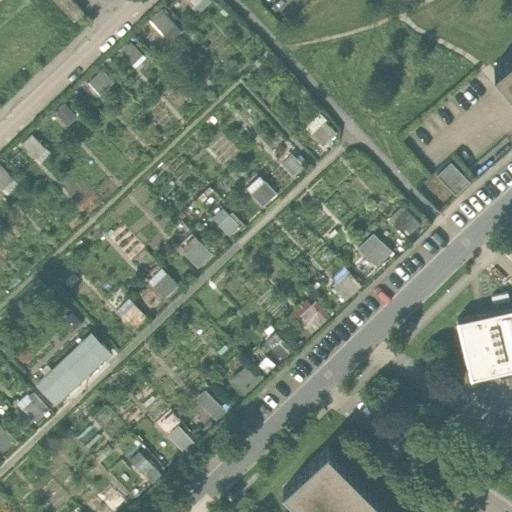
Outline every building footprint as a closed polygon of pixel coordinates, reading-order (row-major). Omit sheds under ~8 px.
[(63,0),(46,0),(70,25),(79,17),(63,0)] [(180,0),(197,17),(210,4),(206,0),(180,0)] [(181,34),(161,12),(149,22),(169,45),(181,34)] [(145,60),(130,44),(119,53),(135,70),(145,60)] [(511,52),(493,69),(511,91),(511,52)] [(113,85),(101,72),(87,84),(99,97),(113,85)] [(78,121),(63,105),(53,115),(68,130),(78,121)] [(326,120),(319,113),(303,128),(322,148),(336,134),(324,122),(326,120)] [(50,155),(31,136),(20,147),(39,166),(50,155)] [(303,167),(291,154),(281,164),(293,177),(303,167)] [(450,160),(435,173),(455,194),(469,180),(450,160)] [(18,186),(0,166),(0,188),(7,196),(18,186)] [(276,194),(259,175),(245,189),(262,207),(276,194)] [(401,204),(387,217),(406,236),(420,222),(401,204)] [(243,225),(231,212),(229,214),(222,207),(211,218),(229,238),(243,225)] [(392,252),(372,232),(357,247),(376,267),(392,252)] [(211,255),(194,236),(179,249),(197,268),(211,255)] [(178,286),(161,268),(148,281),(165,299),(178,286)] [(361,285),(347,269),(331,284),(345,300),(361,285)] [(315,299),(311,303),(306,297),(288,314),(293,320),(297,316),(311,332),(330,315),(315,299)] [(147,318),(129,299),(116,312),(134,331),(147,318)] [(511,308),(481,315),(476,316),(459,320),(471,377),(511,367),(511,308)] [(82,323),(72,312),(60,323),(70,334),(82,323)] [(291,348),(271,328),(259,340),(279,360),(291,348)] [(91,331),(35,383),(56,405),(112,353),(91,331)] [(261,382),(245,365),(229,379),(246,396),(261,382)] [(227,413),(204,388),(194,398),(217,423),(227,413)] [(49,409),(32,392),(27,396),(31,400),(22,409),(35,423),(49,409)] [(16,441),(0,424),(0,451),(2,454),(16,441)] [(196,444),(177,424),(166,434),(185,454),(196,444)] [(389,511),(328,447),(283,490),(304,511),(389,511)] [(162,474),(138,450),(128,460),(152,484),(162,474)] [(118,511),(127,505),(109,484),(98,494),(114,511),(118,511)]
